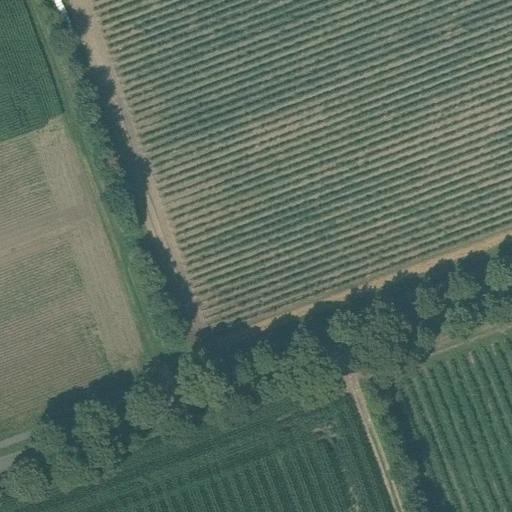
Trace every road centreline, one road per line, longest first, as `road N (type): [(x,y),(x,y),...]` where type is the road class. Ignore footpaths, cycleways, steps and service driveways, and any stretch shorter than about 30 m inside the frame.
road 1 (tertiary): [(511,281),(0,468)]
road 2 (track): [(173,404),(26,0)]
road 3 (track): [(338,345),(399,511)]
